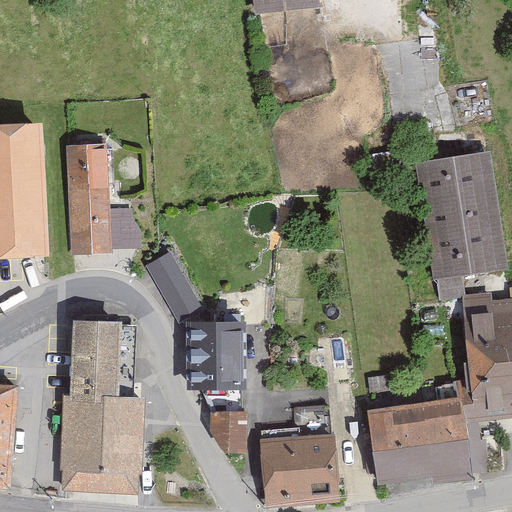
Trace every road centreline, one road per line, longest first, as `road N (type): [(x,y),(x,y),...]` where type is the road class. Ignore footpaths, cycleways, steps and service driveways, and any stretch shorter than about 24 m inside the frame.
road 1 (residential): [(0,326),(98,288),(146,307),(236,511)]
road 2 (unknown): [(16,509),(27,387)]
